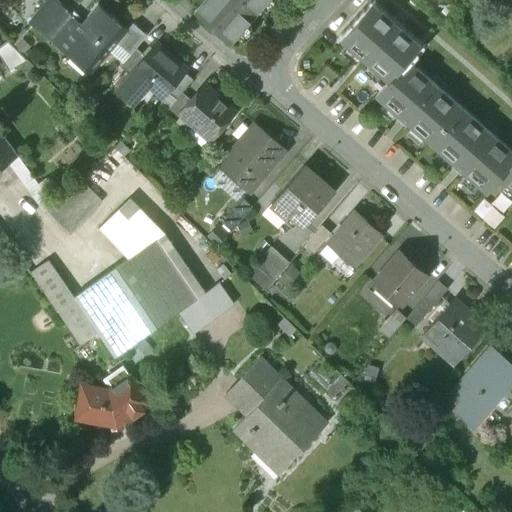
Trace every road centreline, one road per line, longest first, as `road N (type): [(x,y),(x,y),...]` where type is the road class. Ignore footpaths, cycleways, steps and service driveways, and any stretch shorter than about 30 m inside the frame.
road 1 (residential): [(511,281),(468,253),(262,74)]
road 2 (residential): [(262,74),(160,0)]
